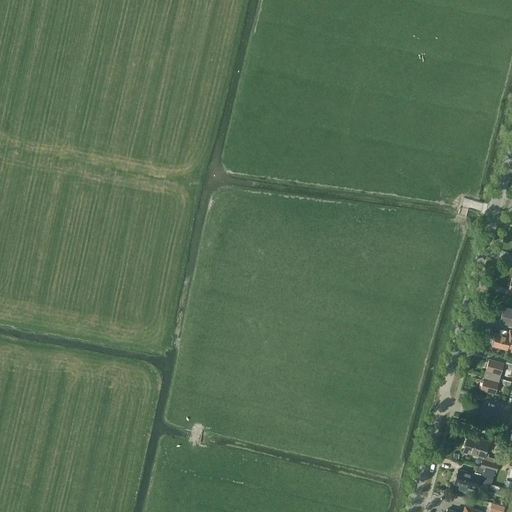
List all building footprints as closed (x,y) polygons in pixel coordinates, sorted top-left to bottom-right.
[(511,277),(508,289),(511,290),(511,309),(503,307),(499,322),(511,325),(511,277)] [(511,348),(511,330),(509,330),(508,336),(496,333),(493,345),(507,349),(508,348),(511,348)] [(500,375),(504,363),(489,359),(486,371),(485,371),(484,374),(500,378),(501,375),(500,375)] [(499,382),(500,378),(484,374),(483,378),(480,390),(495,394),(498,382),(499,382)] [(489,454),(485,453),(489,441),(468,435),(464,448),(470,450),(469,453),(484,457),(483,459),(481,467),(481,468),(495,471),(496,472),(499,463),(498,463),(501,455),(496,454),(494,458),(488,457),(489,454)] [(502,447),(503,441),(495,438),(493,445),(502,447)] [(481,468),(481,467),(475,465),(472,474),(458,470),(454,482),(460,484),(459,488),(460,489),(466,491),(467,490),(468,486),(469,487),(470,484),(477,485),(478,481),(491,485),(495,471),(481,468)]
